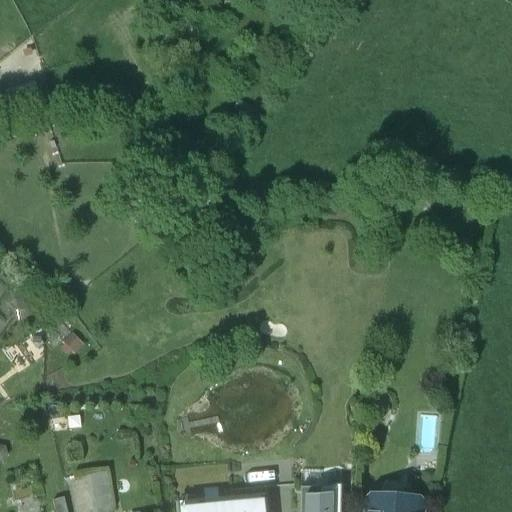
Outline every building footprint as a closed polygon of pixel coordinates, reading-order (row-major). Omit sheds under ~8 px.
[(108,467),(90,469),(94,511),(106,511),(113,511),(108,467)] [(89,474),(80,474),(82,503),(90,502),(89,474)] [(231,496),(176,501),(176,511),(269,511),(266,484),(230,488),(231,496)] [(301,485),(300,511),(340,511),(342,486),(301,485)] [(404,502),(386,501),(382,497),(371,496),(369,511),(419,511),(420,499),(408,498),(404,502)]
